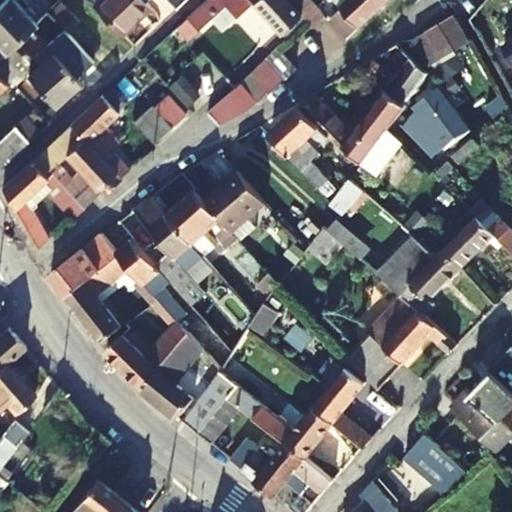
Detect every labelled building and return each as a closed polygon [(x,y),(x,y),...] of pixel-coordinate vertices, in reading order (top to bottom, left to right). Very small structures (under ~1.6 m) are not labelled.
[(38,24),(36,22),(15,0),(3,0),(0,3),(0,42),(8,51),(18,42),(38,24)] [(95,0),(93,3),(120,33),(149,5),(145,0),(95,0)] [(228,0),(252,0),(282,31),(303,12),(291,0),(222,0),(225,3),(228,0)] [(353,35),(389,0),(352,0),(335,17),(353,35)] [(60,1),(48,11),(57,21),(67,32),(78,21),(60,1)] [(280,43),(286,50),(288,53),(324,18),(317,9),(280,43)] [(461,39),(470,32),(452,9),(443,16),(461,39)] [(18,42),(34,61),(37,58),(29,48),(57,21),(48,11),(36,22),(38,24),(18,42)] [(428,28),(445,53),(456,44),(437,20),(428,28)] [(106,21),(95,31),(110,48),(121,38),(106,21)] [(434,62),(445,53),(428,28),(416,38),(434,62)] [(267,46),(279,35),(275,30),(265,38),(267,46)] [(6,54),(19,69),(22,72),(34,61),(18,42),(8,51),(6,54)] [(286,50),(280,43),(264,59),(282,77),(284,79),(296,68),(284,54),(286,50)] [(387,88),(406,103),(429,72),(399,43),(392,47),(405,62),(387,88)] [(56,50),(28,75),(54,103),(82,79),(56,50)] [(0,88),(19,69),(6,54),(4,52),(0,55),(0,88)] [(205,126),(259,101),(259,99),(282,77),(264,59),(199,119),(205,126)] [(358,67),(384,86),(389,79),(366,62),(358,67)] [(172,89),(189,108),(203,96),(186,76),(172,89)] [(474,128),(470,121),(443,85),(418,104),(451,145),(474,128)] [(409,105),(406,103),(387,88),(354,132),(315,92),(303,99),(364,162),(409,105)] [(122,177),(131,168),(112,147),(120,141),(106,125),(119,112),(103,94),(71,124),(117,172),(122,177)] [(169,94),(155,106),(172,125),(186,112),(169,94)] [(154,141),(172,125),(152,104),(135,120),(154,141)] [(321,126),(301,104),(270,132),(320,186),(330,177),(313,157),(321,150),(310,136),(321,126)] [(0,168),(42,129),(26,113),(0,137),(0,168)] [(53,141),(67,155),(100,188),(117,172),(71,124),(53,141)] [(87,206),(100,194),(78,171),(71,175),(63,167),(56,172),(53,168),(67,155),(53,141),(33,159),(49,177),(54,173),(87,206)] [(38,248),(49,238),(32,206),(27,197),(46,181),(52,189),(47,192),(72,219),(87,206),(54,173),(49,177),(33,159),(4,186),(38,248)] [(208,199),(235,230),(269,202),(242,169),(208,199)] [(331,201),(348,214),(367,191),(350,177),(331,201)] [(32,206),(47,192),(52,189),(46,181),(27,197),(32,206)] [(169,212),(195,242),(212,228),(229,247),(235,242),(232,237),(237,233),(235,230),(208,199),(198,187),(169,212)] [(155,195),(137,209),(187,267),(204,252),(195,242),(169,212),(155,195)] [(447,247),(464,265),(496,231),(511,246),(511,225),(490,204),(447,247)] [(328,261),(344,242),(324,224),(309,245),(328,261)] [(119,249),(104,233),(52,273),(68,297),(122,253),(119,249)] [(164,301),(170,296),(173,294),(165,283),(172,277),(162,267),(135,236),(119,249),(122,253),(134,267),(164,301)] [(464,265),(447,247),(440,253),(402,291),(429,314),(439,303),(433,297),(464,265)] [(103,342),(124,326),(99,294),(134,267),(122,253),(68,297),(103,342)] [(178,285),(188,277),(172,259),(162,267),(172,277),(178,285)] [(271,271),(258,283),(271,297),(278,287),(281,283),(271,271)] [(195,285),(188,277),(178,285),(182,289),(185,294),(195,285)] [(271,297),(258,283),(242,296),(258,315),(268,300),(271,297)] [(185,294),(182,289),(176,294),(189,309),(195,305),(185,294)] [(394,303),(399,306),(407,296),(402,291),(394,303)] [(186,312),(170,296),(164,301),(180,317),(186,312)] [(399,306),(359,351),(390,380),(431,332),(441,341),(450,333),(407,296),(399,306)] [(282,310),(268,300),(258,315),(252,323),(266,332),(282,310)] [(143,385),(173,352),(184,341),(192,332),(180,319),(148,356),(124,333),(107,351),(143,385)] [(0,367),(7,362),(25,346),(12,321),(3,329),(0,326),(0,367)] [(450,333),(441,341),(453,353),(463,343),(450,333)] [(173,352),(187,365),(196,355),(184,341),(173,352)] [(511,420),(506,415),(511,408),(511,348),(493,368),(496,372),(478,393),(474,389),(460,403),(504,445),(511,436),(511,420)] [(382,388),(390,380),(359,351),(353,359),(382,388)] [(175,378),(187,365),(173,352),(143,385),(180,416),(194,396),(175,378)] [(36,394),(7,362),(0,367),(0,407),(8,400),(19,410),(36,394)] [(349,365),(334,385),(317,406),(336,421),(368,380),(349,365)] [(257,416),(267,403),(221,369),(213,382),(231,396),(242,405),(257,416)] [(316,404),(332,383),(323,376),(307,397),(316,404)] [(198,432),(231,396),(213,382),(184,420),(198,432)] [(211,442),(242,405),(231,396),(198,432),(211,442)] [(300,427),(267,403),(257,416),(288,441),(308,455),(336,421),(317,406),(300,427)] [(349,416),(342,426),(341,427),(367,447),(377,437),(349,416)] [(0,465),(27,428),(14,418),(0,437),(0,465)] [(433,480),(456,457),(429,433),(407,456),(433,480)] [(288,441),(276,457),(257,480),(276,495),(288,480),(303,492),(290,507),(296,511),(309,511),(337,479),(308,455),(288,441)] [(257,480),(276,457),(262,445),(242,469),(257,480)] [(140,511),(98,477),(70,511),(140,511)] [(400,511),(379,486),(366,498),(371,503),(361,511),(400,511)]
